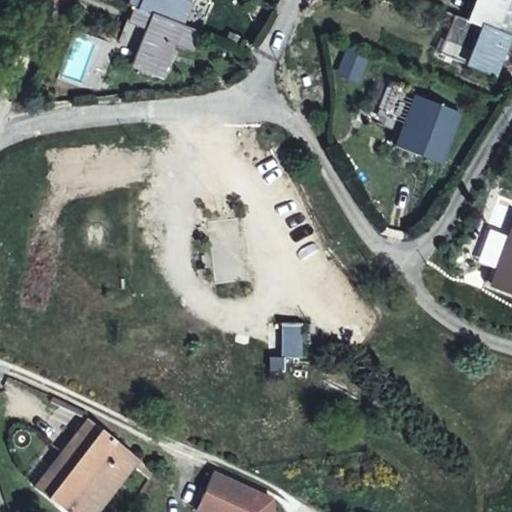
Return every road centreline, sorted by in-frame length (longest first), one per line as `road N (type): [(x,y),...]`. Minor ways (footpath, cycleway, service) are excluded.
road 1 (residential): [(0,137),(102,113),(242,103)]
road 2 (residential): [(401,268),(290,119),(242,103)]
road 3 (residential): [(401,268),(435,228),(511,102)]
road 4 (residential): [(511,346),(465,330),(422,297),(401,268)]
